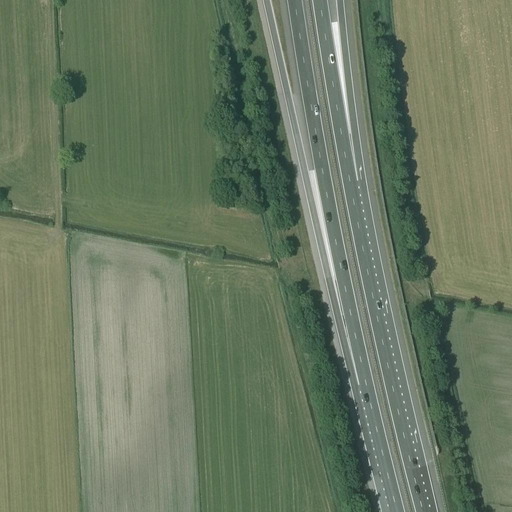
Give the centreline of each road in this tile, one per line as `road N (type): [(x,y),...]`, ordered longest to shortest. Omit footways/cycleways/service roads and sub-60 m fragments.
road 1 (motorway): [(261,0),(365,384)]
road 2 (motorway): [(292,0),(365,384)]
road 3 (motorway): [(423,511),(350,184)]
road 4 (motorway): [(350,184),(317,0)]
road 5 (motorway): [(350,184),(339,0)]
road 6 (motorway): [(365,384),(395,511)]
